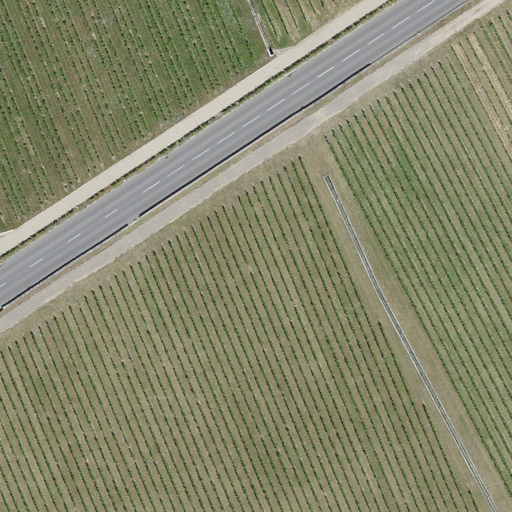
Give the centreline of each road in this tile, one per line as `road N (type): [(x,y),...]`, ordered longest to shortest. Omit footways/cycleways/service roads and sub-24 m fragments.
road 1 (track): [(494,0),(0,327)]
road 2 (secondary): [(440,0),(0,283)]
road 3 (track): [(0,243),(368,0)]
